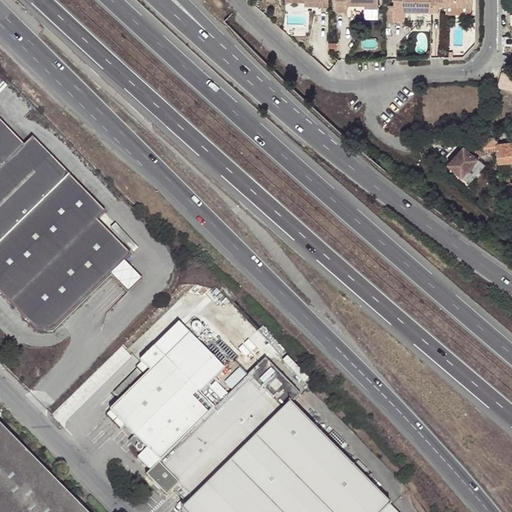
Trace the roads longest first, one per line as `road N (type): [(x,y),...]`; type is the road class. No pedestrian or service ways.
road 1 (motorway): [(42,0),(511,416)]
road 2 (primary): [(109,124),(490,511)]
road 3 (motorway): [(511,352),(115,0)]
road 4 (residential): [(236,0),(315,76),(334,84),(461,69),(487,46)]
road 5 (primary): [(344,160),(157,0)]
road 6 (primary): [(344,160),(182,0)]
road 7 (primary): [(511,285),(344,160)]
road 8 (unclassified): [(0,383),(125,511)]
road 9 (primary): [(0,12),(109,124)]
road 10 (primary): [(0,26),(109,124)]
